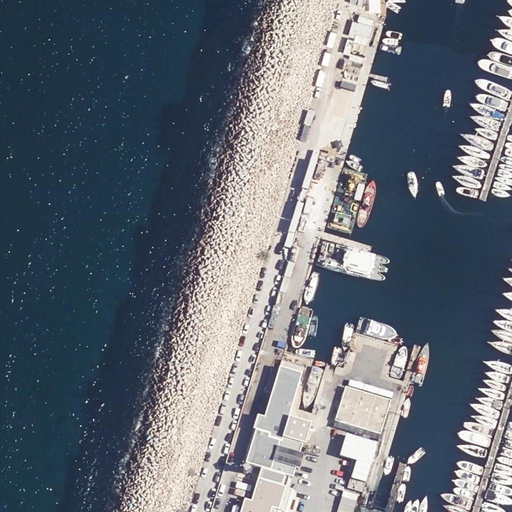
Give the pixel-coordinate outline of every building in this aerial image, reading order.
[(372,36),(374,23),(353,20),(351,33),(372,36)] [(347,51),(344,62),(363,67),(365,56),(347,51)] [(355,86),(340,82),(339,87),(354,91),(355,86)] [(341,104),(331,101),(323,128),(333,131),(341,104)] [(275,415),(273,422),(269,435),(268,439),(281,442),(282,439),(288,419),(300,375),(303,367),(281,360),(279,368),(278,370),(271,394),(266,411),(275,415)] [(278,370),(270,368),(263,392),(271,394),(278,370)] [(335,421),(379,435),(390,401),(392,394),(362,384),(360,393),(345,388),(335,421)] [(275,415),(266,411),(263,419),(273,422),(275,415)] [(269,435),(273,422),(263,419),(257,417),(253,431),(256,431),(269,435)] [(310,425),(288,419),(282,439),(301,445),(304,446),(310,425)] [(378,441),(379,435),(335,421),(333,427),(378,441)] [(253,431),(243,464),(246,465),(256,431),(253,431)] [(260,469),(258,480),(288,489),(291,478),(293,478),(296,469),(299,469),(302,456),(299,455),(301,445),(282,439),(281,442),(268,439),(269,435),(256,431),(246,465),(260,469)] [(281,511),(282,511),(288,511),(294,491),(288,489),(258,480),(251,503),(244,501),(240,511),(281,511)] [(294,491),(288,511),(291,511),(298,492),(294,491)]
